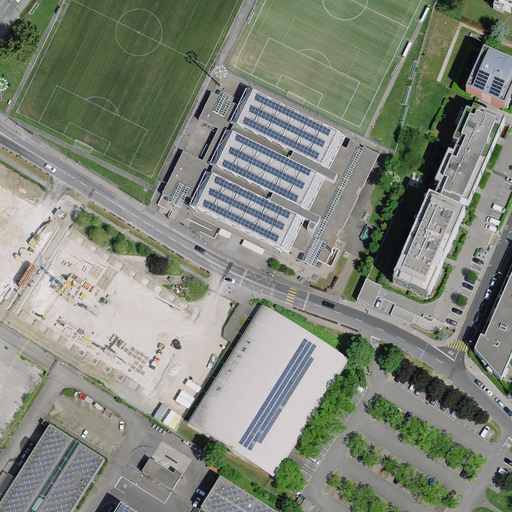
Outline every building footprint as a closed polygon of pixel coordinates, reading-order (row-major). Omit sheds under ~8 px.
[(511,0),(502,0),(499,8),(511,13),(511,0)] [(481,76),(472,96),(478,99),(503,110),(510,95),(511,89),(511,64),(489,55),(481,76)] [(196,201),(192,208),(287,254),(291,248),(326,265),(379,156),(351,142),(347,150),(340,147),(343,140),(248,93),(244,100),(242,99),(238,107),(212,94),(199,121),(219,130),(203,162),(184,153),(163,195),(171,200),(175,191),(196,201)] [(456,151),(488,164),(506,124),(474,110),(465,131),(456,151)] [(437,194),(469,207),(488,164),(456,151),(447,172),(437,194)] [(392,284),(429,300),(466,214),(430,199),(392,284)] [(511,360),(511,357),(511,267),(475,352),(501,382),(511,360)] [(350,362),(263,308),(190,426),(277,482),(350,362)] [(71,440),(50,427),(0,506),(0,511),(73,511),(106,461),(101,458),(80,445),(71,440)] [(151,460),(143,473),(173,492),(183,475),(177,471),(174,475),(151,460)] [(274,511),(221,479),(203,509),(207,511),(274,511)]
